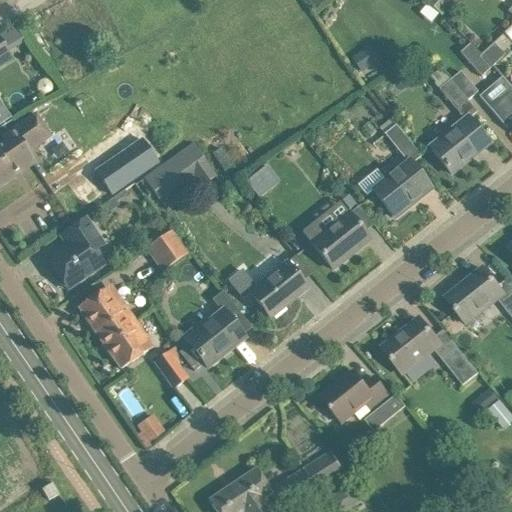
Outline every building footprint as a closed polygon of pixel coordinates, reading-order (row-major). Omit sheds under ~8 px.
[(431,0),(427,5),(440,16),(443,19),(451,9),(448,6),(452,0),(431,0)] [(7,49),(23,40),(14,23),(0,30),(0,54),(8,51),(7,49)] [(481,55),(478,58),(487,68),(489,69),(505,54),(503,53),(511,44),(511,40),(507,35),(505,32),(481,55)] [(470,43),(459,53),(479,75),(480,77),(489,69),(487,68),(478,58),(481,55),(470,43)] [(467,101),(477,93),(460,72),(449,81),(467,101)] [(511,90),(502,78),(479,97),(490,110),(492,113),(505,128),(511,123),(511,90)] [(449,81),(438,90),(455,111),(467,101),(449,81)] [(11,140),(0,148),(0,187),(35,164),(28,153),(51,137),(36,115),(7,134),(11,140)] [(465,122),(430,149),(440,161),(451,175),(452,174),(450,172),(467,158),(473,153),(475,156),(488,145),(476,129),(468,119),(465,122)] [(395,128),(385,136),(399,155),(411,145),(396,127),(395,128)] [(142,139),(94,171),(111,196),(159,163),(142,139)] [(199,186),(214,175),(190,141),(141,176),(157,199),(191,175),(199,186)] [(376,170),(357,186),(366,197),(372,192),(380,201),(392,217),(410,202),(412,205),(432,190),(419,174),(413,166),(410,162),(407,164),(385,181),(376,170)] [(267,167),(246,184),(258,198),(279,182),(267,167)] [(316,222),(302,233),(311,244),(320,256),(332,270),(333,269),(331,267),(354,249),(356,251),(369,240),(363,232),(357,224),(349,214),(325,233),(316,222)] [(63,252),(61,250),(47,260),(68,290),(103,265),(94,252),(104,245),(85,220),(80,223),(60,237),(68,248),(63,252)] [(160,271),(186,252),(169,229),(143,248),(160,271)] [(307,290),(295,274),(286,264),(249,293),(270,319),(289,304),(287,301),(304,288),(306,290),(307,290)] [(472,283),(448,302),(451,305),(460,318),(467,326),(497,302),(504,296),(496,286),(495,285),(483,270),(470,280),(472,283)] [(95,297),(78,308),(98,337),(121,370),(137,359),(153,348),(135,321),(125,307),(121,310),(107,289),(95,297)] [(189,346),(180,353),(195,372),(204,365),(207,369),(221,358),(219,356),(229,349),(230,351),(245,339),(241,335),(232,324),(225,314),(222,311),(220,313),(185,340),(186,342),(189,346)] [(383,349),(382,350),(387,355),(395,365),(403,375),(433,351),(440,345),(433,336),(420,320),(406,331),(408,333),(385,352),(383,349)] [(456,347),(441,360),(461,384),(476,373),(456,347)] [(174,389),(187,380),(166,351),(153,360),(174,389)] [(365,386),(354,373),(321,399),(342,425),(366,405),(369,410),(388,395),(375,378),(365,386)] [(490,390),(475,402),(485,414),(486,413),(498,403),(500,402),(490,390)] [(397,396),(375,414),(384,426),(406,408),(397,396)] [(153,416),(136,428),(141,434),(137,436),(144,447),(147,452),(148,452),(150,451),(152,449),(149,444),(165,433),(153,416)] [(211,502),(217,511),(287,511),(345,476),(329,453),(273,491),(259,470),(211,502)] [(42,490),(48,501),(59,495),(52,484),(42,490)]
